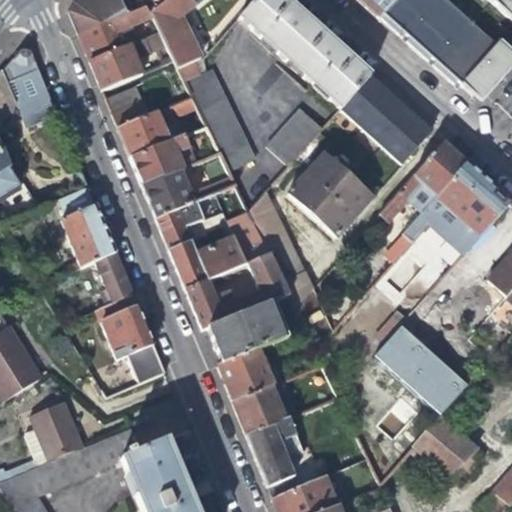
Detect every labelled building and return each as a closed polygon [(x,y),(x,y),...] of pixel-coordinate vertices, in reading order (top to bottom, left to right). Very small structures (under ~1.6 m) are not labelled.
[(67,10),(76,35),(126,14),(118,0),(79,0),(69,6),(67,10)] [(154,0),(145,6),(157,33),(164,46),(171,62),(175,70),(194,60),(201,57),(181,16),(199,0),(154,0)] [(337,111),(367,78),(326,41),(279,0),(252,0),(236,19),(275,54),(271,59),(308,92),(312,88),(337,111)] [(366,0),(364,4),(376,15),(389,0),(366,0)] [(455,80),(458,83),(494,43),(446,0),(389,0),(376,15),(400,36),(403,33),(408,37),(405,41),(426,60),(429,57),(435,62),(432,65),(452,84),(455,80)] [(511,0),(491,0),(511,19),(511,0)] [(140,22),(147,37),(157,33),(145,6),(126,14),(76,35),(83,51),(88,61),(129,44),(123,29),(140,22)] [(147,37),(129,44),(135,58),(164,46),(157,33),(147,37)] [(494,43),(458,83),(471,94),(475,90),(482,97),(511,63),(511,50),(509,48),(505,53),(494,43)] [(135,58),(129,44),(88,61),(95,79),(100,91),(141,74),(135,58)] [(20,49),(1,71),(13,106),(18,108),(27,129),(56,117),(29,52),(20,49)] [(201,73),(194,60),(175,70),(181,83),(201,73)] [(208,70),(201,73),(181,83),(188,97),(193,108),(223,171),(251,159),(208,70)] [(0,120),(10,115),(13,106),(1,71),(0,72),(0,120)] [(388,96),(367,78),(337,111),(374,143),(403,110),(388,96)] [(103,99),(115,126),(144,114),(138,99),(137,100),(131,87),(103,99)] [(188,97),(144,114),(115,126),(118,135),(127,156),(166,139),(158,118),(163,116),(164,120),(193,108),(188,97)] [(287,166),(289,163),(321,129),(298,109),(264,145),(287,166)] [(418,123),(403,110),(374,143),(399,166),(429,133),(418,123)] [(182,133),(166,139),(127,156),(134,172),(139,185),(176,170),(194,163),(182,133)] [(412,178),(434,197),(463,164),(452,154),(441,145),(412,178)] [(324,155),(289,194),(336,239),(372,201),(324,155)] [(0,159),(0,200),(18,189),(0,159)] [(463,164),(434,197),(480,238),(509,205),(484,182),(463,164)] [(213,194),(210,186),(187,196),(176,170),(139,185),(146,202),(153,219),(188,205),(213,194)] [(407,200),(420,212),(434,197),(412,178),(399,193),(407,200)] [(227,179),(210,186),(213,194),(230,187),(227,179)] [(62,220),(77,258),(81,267),(96,261),(113,254),(104,231),(87,190),(61,200),(69,218),(62,220)] [(243,213),(254,237),(264,258),(285,301),(292,316),(309,296),(314,290),(265,190),(243,213)] [(387,223),(407,200),(399,193),(378,216),(387,223)] [(480,238),(434,197),(420,212),(400,235),(402,237),(410,244),(426,226),(436,215),(462,237),(452,248),(462,257),(480,238)] [(166,251),(190,242),(181,222),(193,217),(188,205),(153,219),(166,251)] [(426,226),(452,248),(462,237),(436,215),(426,226)] [(198,238),(190,242),(206,282),(245,266),(236,244),(233,236),(202,249),(198,238)] [(236,244),(245,266),(264,258),(254,237),(236,244)] [(403,251),(410,244),(402,237),(395,245),(403,251)] [(206,282),(190,242),(166,251),(170,259),(183,291),(206,282)] [(511,251),(503,262),(511,270),(511,251)] [(100,292),(106,306),(131,295),(124,278),(113,254),(96,261),(107,289),(100,292)] [(34,287),(81,267),(77,258),(29,278),(34,287)] [(215,302),(206,282),(183,291),(193,316),(201,335),(205,333),(272,306),(285,301),(264,258),(245,266),(257,295),(235,304),(231,295),(215,302)] [(511,308),(511,270),(503,262),(484,283),(511,308)] [(127,355),(151,345),(144,326),(131,295),(106,306),(95,310),(116,360),(127,355)] [(214,353),(221,368),(258,353),(287,341),(272,306),(205,333),(214,353)] [(396,316),(389,324),(397,331),(404,323),(396,316)] [(2,327),(0,324),(0,399),(36,377),(20,351),(5,325),(2,327)] [(375,340),(383,347),(397,331),(389,324),(375,340)] [(151,345),(127,355),(138,384),(163,374),(151,345)] [(272,388),(258,353),(221,368),(216,370),(223,388),(230,405),(272,388)] [(279,385),(272,388),(230,405),(237,422),(245,440),(271,429),(282,425),(271,397),(282,392),(279,385)] [(396,399),(382,426),(397,434),(411,407),(396,399)] [(24,435),(33,459),(35,465),(76,449),(69,429),(60,405),(26,418),(31,431),(24,435)] [(180,413),(132,432),(140,451),(164,441),(188,431),(180,413)] [(282,425),(271,429),(284,460),(298,454),(286,423),(282,425)] [(452,441),(434,425),(410,453),(446,485),(471,457),(452,441)] [(117,460),(140,451),(132,432),(131,428),(76,449),(35,465),(5,476),(0,478),(0,493),(11,511),(40,511),(31,497),(95,471),(94,468),(117,460)] [(284,460),(271,429),(245,440),(257,471),(270,502),(297,491),(284,460)] [(164,441),(140,451),(117,460),(139,511),(194,511),(187,495),(164,441)] [(33,459),(3,471),(5,476),(35,465),(33,459)] [(511,500),(511,476),(495,495),(507,506),(511,500)] [(321,480),(297,491),(270,502),(274,511),(326,511),(333,509),(321,480)]
